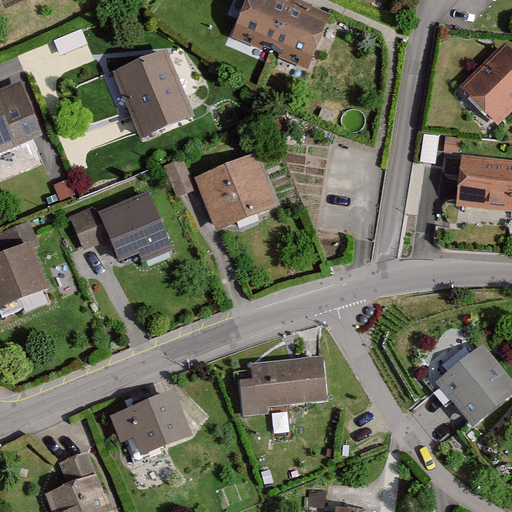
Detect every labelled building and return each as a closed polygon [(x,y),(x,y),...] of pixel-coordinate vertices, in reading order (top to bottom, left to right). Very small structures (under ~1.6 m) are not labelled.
[(274,0),(253,0),(234,46),(312,78),(334,24),(274,0)] [(511,55),(506,50),(461,94),(498,132),(511,118),(511,55)] [(114,82),(140,148),(193,126),(167,61),(114,82)] [(0,161),(41,146),(19,87),(0,93),(0,161)] [(195,187),(218,241),(278,215),(255,162),(195,187)] [(458,213),(511,219),(511,218),(511,170),(464,165),(458,213)] [(97,222),(119,273),(138,265),(142,272),(174,259),(149,200),(97,222)] [(30,257),(0,268),(0,324),(49,306),(30,257)] [(437,395),(473,439),(511,407),(511,392),(484,358),(437,395)] [(251,372),(256,417),(328,410),(324,366),(251,372)] [(109,426),(128,473),(193,447),(175,400),(109,426)] [(45,503),(48,511),(107,511),(89,459),(57,470),(66,496),(45,503)]
